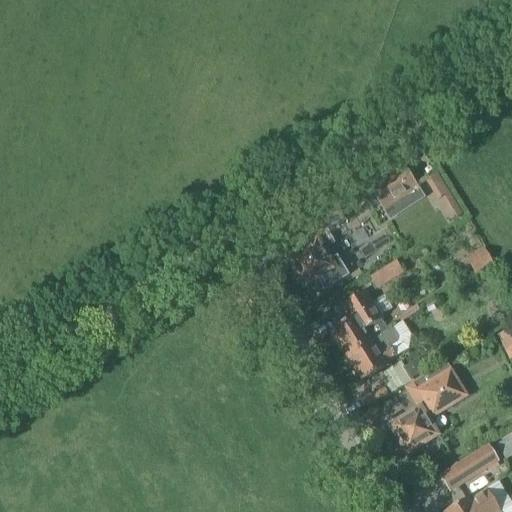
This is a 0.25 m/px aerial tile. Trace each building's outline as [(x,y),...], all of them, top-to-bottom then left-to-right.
[(384,208),(413,190),(400,168),(371,187),(384,208)] [(426,185),(439,205),(456,194),(442,174),(426,185)] [(328,261),(322,251),(328,247),(320,234),(342,220),(334,208),(303,227),(313,242),(285,260),(295,276),(293,278),(296,283),(299,283),(302,287),(316,279),(323,291),(347,276),(336,258),(328,261)] [(474,276),(492,265),(484,250),(465,261),(474,276)] [(377,291),(403,275),(395,262),(369,278),(377,291)] [(346,322),(329,332),(345,359),(379,338),(378,336),(372,327),(383,320),(365,292),(338,308),(346,322)] [(379,338),(345,359),(360,384),(385,369),(383,367),(396,360),(390,349),(398,344),(399,338),(393,328),(378,336),(379,338)] [(511,353),(511,330),(503,335),(511,353)] [(444,360),(464,347),(457,336),(437,349),(444,360)] [(400,363),(382,374),(388,385),(385,386),(390,395),(404,386),(404,387),(412,381),(411,380),(424,371),(417,361),(404,369),(400,363)] [(405,456),(436,437),(419,409),(421,408),(427,417),(430,422),(437,417),(468,398),(450,369),(449,369),(445,363),(422,378),(412,384),(411,383),(404,387),(402,389),(416,411),(388,428),(405,456)] [(504,461),(511,456),(511,436),(495,446),(504,461)] [(449,494),(498,464),(487,446),(438,476),(449,494)] [(499,511),(486,490),(467,501),(466,499),(444,511),(499,511)]
